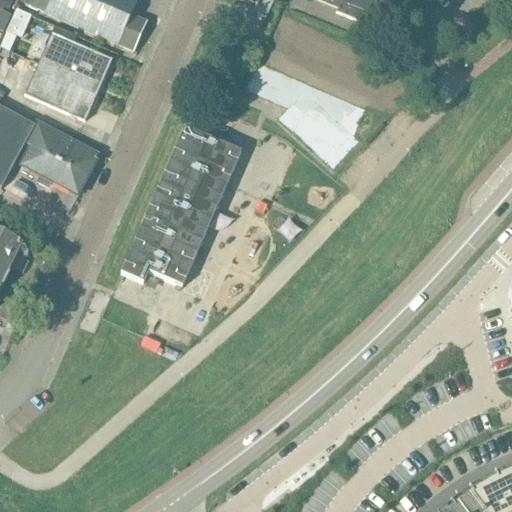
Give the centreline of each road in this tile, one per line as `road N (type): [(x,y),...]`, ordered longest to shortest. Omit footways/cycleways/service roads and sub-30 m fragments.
road 1 (residential): [(0,462),(21,479),(50,482),(73,470),(282,277),(461,83),(412,38),(444,2),(463,0)]
road 2 (secondary): [(175,503),(295,413),(387,328),(511,190)]
road 3 (residential): [(0,410),(35,361),(191,0)]
road 4 (residential): [(511,250),(346,419),(228,511)]
